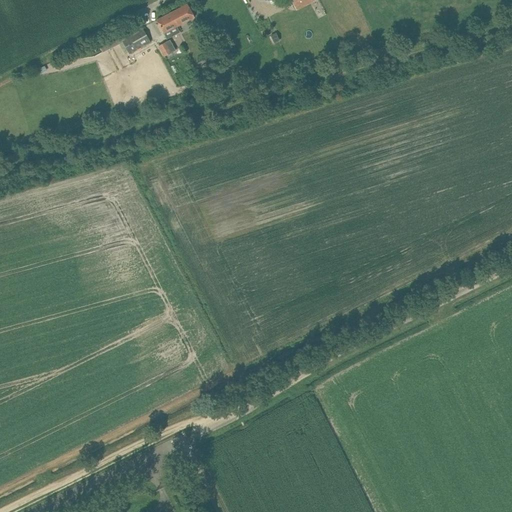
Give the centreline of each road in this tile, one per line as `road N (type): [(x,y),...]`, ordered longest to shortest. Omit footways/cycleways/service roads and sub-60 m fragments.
road 1 (unclassified): [(187,437),(511,266)]
road 2 (track): [(4,511),(187,421),(216,423)]
